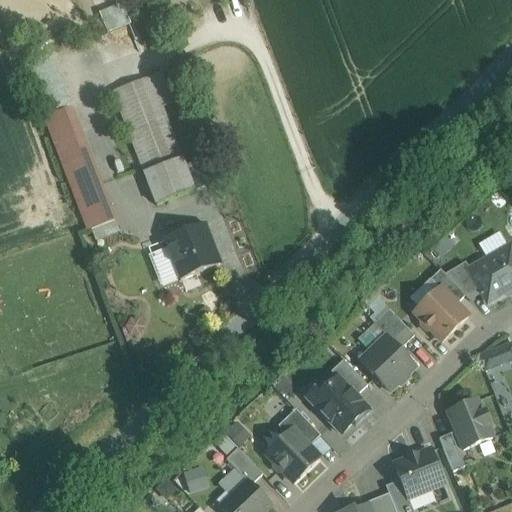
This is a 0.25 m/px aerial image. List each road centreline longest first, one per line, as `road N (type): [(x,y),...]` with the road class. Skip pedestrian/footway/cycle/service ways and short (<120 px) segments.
road 1 (unclassified): [(42,511),(511,64)]
road 2 (residential): [(511,326),(301,511)]
